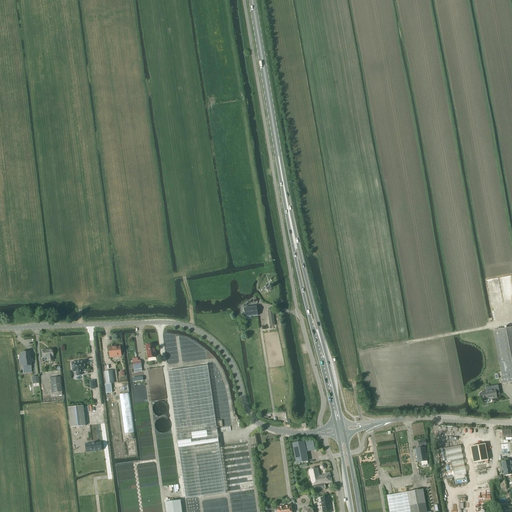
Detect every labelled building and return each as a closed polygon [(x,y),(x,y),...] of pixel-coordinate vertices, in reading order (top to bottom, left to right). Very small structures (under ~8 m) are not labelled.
[(264,288),(268,292),(272,287),(268,283),(264,288)] [(244,308),(245,317),(258,316),(257,307),(244,308)] [(511,327),(493,331),(503,384),(511,381),(511,327)] [(148,345),(146,346),(147,359),(156,357),(155,344),(152,345),(151,344),(150,344),(149,344),(148,345)] [(109,348),(110,357),(121,356),(120,347),(109,348)] [(52,349),(41,350),(42,358),(46,357),(47,361),(53,361),(52,357),(52,349)] [(19,356),(20,363),(22,363),(23,371),(30,370),(29,362),(31,362),(31,360),(31,357),(31,354),(29,355),(28,352),(21,353),(21,355),(19,356)] [(85,361),(72,363),(73,372),(77,371),(77,376),(82,375),(81,370),(86,369),(85,361)] [(132,362),(134,373),(142,372),(141,361),(132,362)] [(208,366),(168,372),(186,499),(226,493),(208,366)] [(112,371),(104,372),(105,384),(114,383),(112,371)] [(52,393),(61,392),(60,377),(50,378),(52,393)] [(492,390),(482,392),(482,393),(481,393),(480,394),(479,395),(479,396),(480,397),(481,398),(483,398),(483,401),(497,398),(495,389),(495,387),(492,388),(492,390)] [(71,427),(86,426),(84,406),(69,408),(71,427)] [(292,444),(296,464),(308,461),(304,441),(292,444)] [(92,444),(87,444),(87,450),(91,450),(92,450),(92,451),(92,452),(92,453),(93,453),(93,452),(96,452),(96,451),(101,451),(100,443),(94,443),(93,444),(93,443),(92,443),(92,444)] [(470,447),(473,463),(488,460),(485,444),(470,447)] [(428,464),(427,461),(425,447),(415,449),(418,463),(421,462),(421,466),(428,464)] [(511,460),(501,463),(505,480),(511,478),(511,460)] [(326,488),(324,483),(331,482),(330,474),(320,476),(318,468),(309,470),(313,486),(314,485),(316,490),(326,488)] [(426,511),(423,489),(407,492),(410,511),(426,511)] [(410,511),(407,492),(386,496),(389,511),(410,511)] [(327,496),(320,497),(322,511),(330,511),(331,511),(327,496)] [(182,511),(181,500),(164,503),(165,511),(182,511)]
